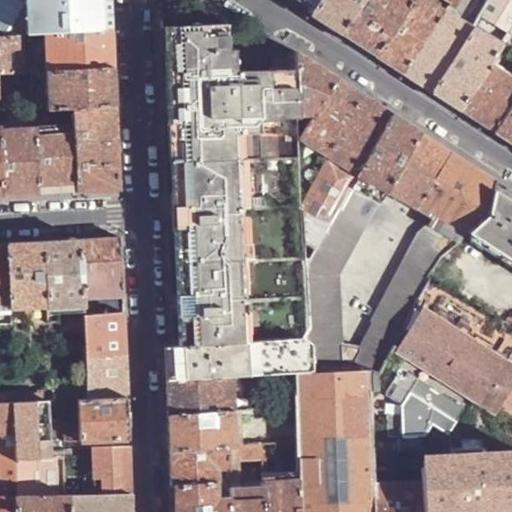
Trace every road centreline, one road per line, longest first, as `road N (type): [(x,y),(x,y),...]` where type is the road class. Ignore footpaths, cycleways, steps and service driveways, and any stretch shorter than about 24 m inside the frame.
road 1 (residential): [(511,170),(245,0)]
road 2 (residential): [(140,216),(152,511)]
road 3 (residential): [(130,0),(140,216)]
road 4 (residential): [(0,222),(140,216)]
